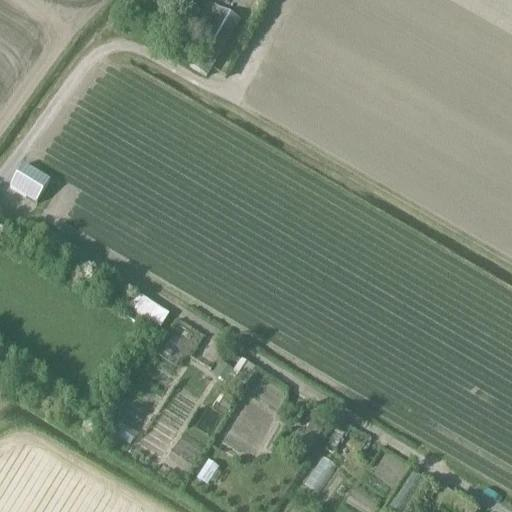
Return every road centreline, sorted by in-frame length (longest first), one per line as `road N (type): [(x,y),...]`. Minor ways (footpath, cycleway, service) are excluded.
road 1 (track): [(502,511),(182,315)]
road 2 (unclassified): [(0,176),(86,58),(101,49),(131,49),(228,101)]
road 3 (unclassified): [(182,315),(0,208)]
road 4 (track): [(157,511),(29,434),(0,443)]
